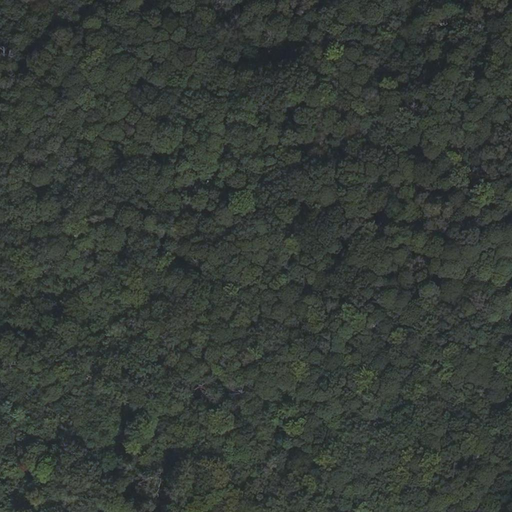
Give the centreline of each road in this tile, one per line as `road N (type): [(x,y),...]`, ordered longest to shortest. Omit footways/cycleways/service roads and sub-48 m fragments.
road 1 (track): [(366,511),(294,438),(200,306),(43,186),(0,164)]
road 2 (track): [(0,417),(171,511)]
